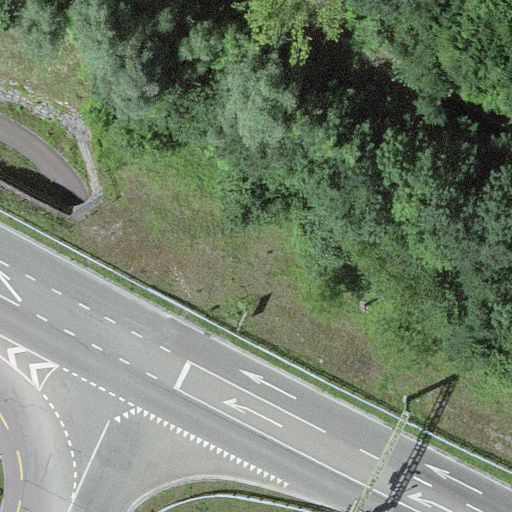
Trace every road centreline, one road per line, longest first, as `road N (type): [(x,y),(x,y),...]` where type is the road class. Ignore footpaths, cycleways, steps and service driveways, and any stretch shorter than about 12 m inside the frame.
road 1 (trunk): [(136,351),(454,511)]
road 2 (track): [(299,0),(511,141)]
road 3 (primary): [(67,511),(136,351)]
road 4 (primary): [(0,278),(136,351)]
